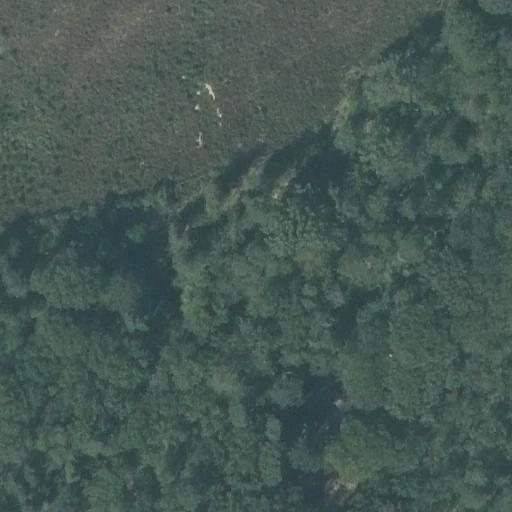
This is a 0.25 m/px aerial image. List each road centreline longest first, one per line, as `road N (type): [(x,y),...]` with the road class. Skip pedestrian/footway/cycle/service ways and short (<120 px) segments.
road 1 (unknown): [(511,187),(199,511)]
road 2 (track): [(511,230),(234,511)]
